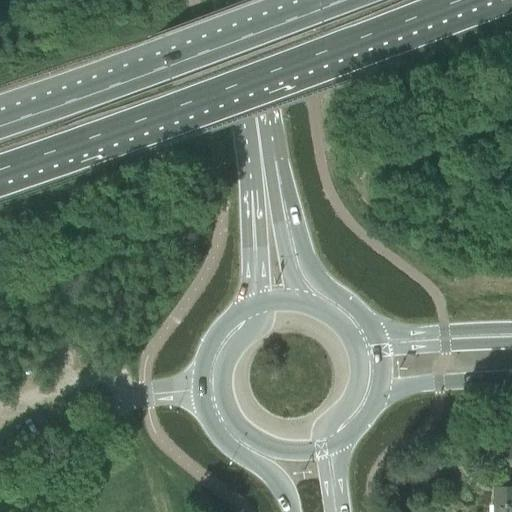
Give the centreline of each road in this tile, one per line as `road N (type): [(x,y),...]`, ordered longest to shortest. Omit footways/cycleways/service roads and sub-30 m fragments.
road 1 (motorway): [(0,170),(467,0)]
road 2 (motorway): [(349,0),(0,123)]
road 3 (secondary): [(374,335),(311,271),(295,219),(261,164)]
road 4 (secondary): [(239,6),(261,164)]
road 5 (secondary): [(200,391),(216,435),(270,474),(290,511)]
road 6 (secondary): [(303,304),(289,282),(261,164)]
road 7 (motorway): [(377,393),(511,380)]
road 8 (secondary): [(222,401),(259,443),(320,449)]
